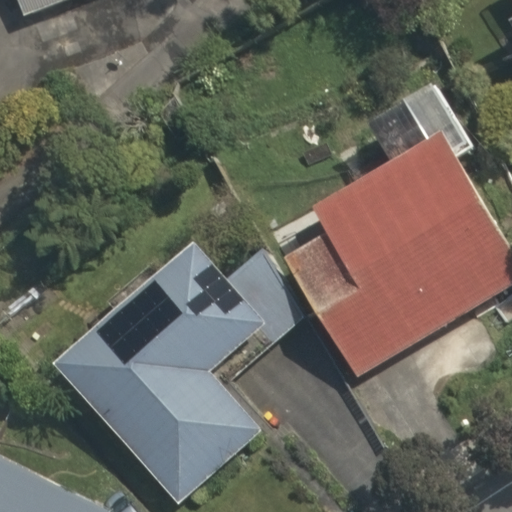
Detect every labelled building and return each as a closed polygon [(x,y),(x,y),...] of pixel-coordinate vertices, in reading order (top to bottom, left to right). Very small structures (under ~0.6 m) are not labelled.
[(18,0),(28,25),(93,0),(18,0)] [(180,143),(196,135),(178,102),(163,110),(180,143)] [(439,146),(419,111),(380,133),(401,169),(322,214),(337,239),(294,264),(360,379),(511,292),(511,242),(452,139),(439,146)] [(226,230),(245,215),(233,199),(214,214),(226,230)] [(237,283),(210,252),(68,375),(183,508),(268,435),(229,390),(308,325),(271,254),(260,264),(237,283)] [(0,511),(115,511),(0,455),(0,511)]
